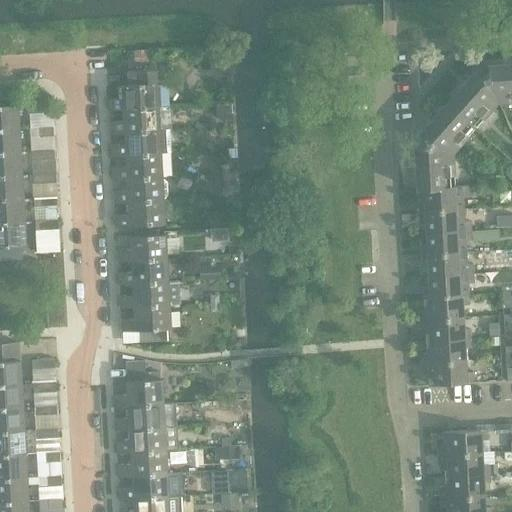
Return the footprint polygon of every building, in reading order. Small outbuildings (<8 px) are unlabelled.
[(149,51),(135,52),(136,62),(149,61),(149,51)] [(489,72),(485,74),(499,103),(511,101),(511,63),(489,65),(489,72)] [(110,110),(124,110),(124,109),(159,107),(163,107),(162,85),(158,86),(157,70),(128,72),(128,85),(122,85),(123,98),(109,98),(110,110)] [(475,71),(448,103),(476,128),(499,103),(485,74),(481,76),(475,71)] [(231,103),(219,104),(219,117),(231,116),(231,103)] [(425,139),(424,143),(453,153),(476,128),(448,103),(420,134),(425,139)] [(52,104),(29,105),(29,107),(29,106),(30,115),(52,113),(52,105),(52,104)] [(0,105),(0,130),(20,129),(19,105),(0,105)] [(124,109),(124,110),(124,121),(110,122),(111,134),(125,133),(125,132),(160,130),(159,107),(124,109)] [(30,129),(30,130),(31,138),(53,137),(53,128),(53,127),(30,129)] [(20,129),(0,130),(0,153),(21,152),(20,129)] [(125,132),(125,133),(126,144),(112,145),(112,157),(126,156),(126,155),(161,153),(171,153),(170,130),(160,130),(125,132)] [(453,153),(424,143),(422,147),(415,148),(417,190),(424,190),(424,189),(455,187),(455,186),(453,153)] [(31,152),(32,153),(32,161),(55,160),(54,152),(55,152),(54,150),(31,152)] [(21,152),(0,153),(0,176),(23,175),(21,152)] [(126,155),(126,156),(127,167),(113,168),(113,180),(128,179),(162,177),(162,176),(166,176),(170,173),(169,157),(165,154),(161,154),(161,153),(126,155)] [(33,175),(33,176),(33,184),(56,183),(56,175),(56,174),(33,175)] [(23,175),(0,176),(0,200),(24,199),(23,175)] [(128,179),(128,189),(122,189),(122,191),(114,191),(115,203),(129,202),(163,200),(163,199),(167,194),(167,182),(162,177),(128,179)] [(419,202),(420,212),(463,209),(463,197),(469,197),(468,186),(455,186),(455,187),(424,189),(424,190),(425,201),(419,202)] [(34,198),(34,199),(35,207),(57,206),(57,198),(57,197),(34,198)] [(24,199),(0,200),(0,223),(25,222),(24,199)] [(129,202),(130,214),(115,214),(116,227),(165,224),(165,223),(163,200),(129,202)] [(463,209),(420,212),(420,222),(426,221),(427,233),(470,230),(470,221),(464,221),(463,209)] [(217,213),(205,214),(205,226),(218,225),(217,213)] [(35,221),(35,223),(36,223),(36,231),(59,229),(58,221),(58,220),(35,221)] [(25,222),(0,223),(0,247),(27,246),(25,222)] [(218,228),(211,228),(211,232),(212,241),(228,240),(228,228),(218,228)] [(421,245),(422,255),(466,252),(465,240),(471,240),(470,230),(427,233),(427,244),(421,245)] [(118,262),(132,261),(132,260),(167,258),(166,234),(131,236),(131,249),(118,250),(118,262)] [(37,246),(37,253),(60,252),(59,244),(60,244),(60,243),(37,245),(37,246)] [(466,252),(422,255),(423,265),(429,265),(429,276),(473,274),(472,264),(466,265),(466,252)] [(132,260),(132,261),(133,272),(119,273),(120,285),(134,284),(134,283),(168,281),(167,258),(132,260)] [(210,266),(200,266),(200,279),(210,279),(210,266)] [(424,288),(424,298),(468,295),(468,283),(474,283),(473,274),(429,276),(430,288),(424,288)] [(134,295),(120,296),(121,308),(135,307),(170,305),(180,304),(178,281),(168,282),(168,281),(134,283),(134,284),(134,295)] [(419,310),(420,320),(463,317),(463,305),(469,305),(468,295),(424,298),(425,310),(419,310)] [(136,318),(121,319),(122,332),(139,331),(167,329),(171,329),(171,327),(179,327),(179,312),(170,312),(170,305),(135,307),(136,318)] [(463,317),(420,320),(420,330),(426,330),(427,341),(471,339),(470,329),(464,330),(463,317)] [(167,341),(167,329),(139,331),(139,343),(167,341)] [(422,353),(422,363),(466,361),(465,348),(471,348),(471,339),(427,341),(428,353),(422,353)] [(0,385),(22,384),(21,360),(19,342),(0,343),(0,385)] [(32,362),(33,370),(55,369),(55,361),(55,359),(32,361),(32,362)] [(466,361),(422,363),(423,373),(429,373),(429,385),(473,383),(473,372),(467,373),(466,361)] [(115,407),(129,406),(164,404),(162,379),(127,381),(128,394),(114,395),(115,407)] [(33,384),(33,385),(34,385),(34,393),(57,392),(56,384),(56,382),(33,384)] [(22,384),(0,385),(0,409),(24,408),(22,384)] [(129,417),(115,418),(116,430),(128,430),(130,429),(165,427),(177,426),(175,405),(164,405),(164,404),(129,406),(129,417)] [(35,407),(35,408),(35,416),(58,415),(57,407),(58,407),(58,406),(35,407)] [(24,408),(0,409),(0,432),(25,431),(24,408)] [(124,441),(117,441),(117,454),(131,453),(131,452),(166,450),(166,449),(178,448),(177,427),(165,428),(165,427),(130,429),(128,430),(128,438),(124,439),(124,441)] [(36,430),(36,431),(37,439),(59,438),(59,430),(59,429),(36,430)] [(438,445),(438,455),(482,452),(481,440),(487,440),(487,429),(443,432),(444,444),(438,445)] [(25,431),(0,432),(0,456),(27,455),(25,431)] [(232,438),(222,439),(222,447),(232,446),(232,438)] [(240,447),(222,448),(223,460),(240,459),(240,447)] [(131,452),(131,453),(132,464),(118,465),(119,477),(133,476),(133,475),(168,473),(166,450),(131,452)] [(37,454),(37,455),(38,455),(38,463),(61,462),(60,454),(60,452),(37,454)] [(482,452),(438,455),(439,465),(445,465),(445,476),(489,474),(489,464),(483,465),(482,452)] [(27,455),(0,456),(0,479),(28,478),(27,455)] [(229,470),(212,471),(213,481),(230,480),(229,470)] [(133,475),(133,476),(133,487),(119,488),(120,500),(134,499),(134,498),(169,496),(168,473),(133,475)] [(440,488),(441,498),(485,495),(484,483),(490,483),(489,474),(445,476),(446,488),(440,488)] [(39,477),(39,479),(39,487),(62,485),(61,477),(62,477),(62,476),(39,477)] [(28,478),(0,479),(0,502),(29,501),(28,478)] [(238,494),(222,495),(223,507),(238,506),(238,494)] [(485,495),(441,498),(441,508),(447,508),(447,511),(491,511),(491,507),(485,508),(485,495)] [(134,498),(134,499),(135,510),(121,511),(120,511),(181,511),(181,496),(169,497),(169,496),(134,498)] [(40,500),(40,502),(41,510),(63,508),(63,500),(63,499),(40,500)] [(29,511),(29,501),(0,502),(0,511),(29,511)]
